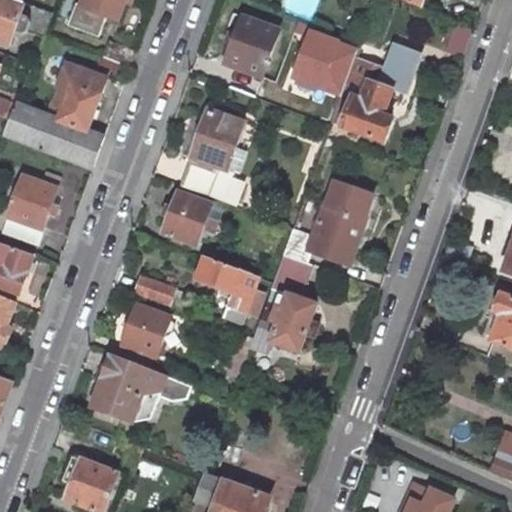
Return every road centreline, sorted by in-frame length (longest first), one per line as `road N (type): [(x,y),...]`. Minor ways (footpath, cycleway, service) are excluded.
road 1 (residential): [(186,0),(0,507)]
road 2 (residential): [(509,0),(358,425)]
road 3 (residential): [(511,495),(358,425)]
